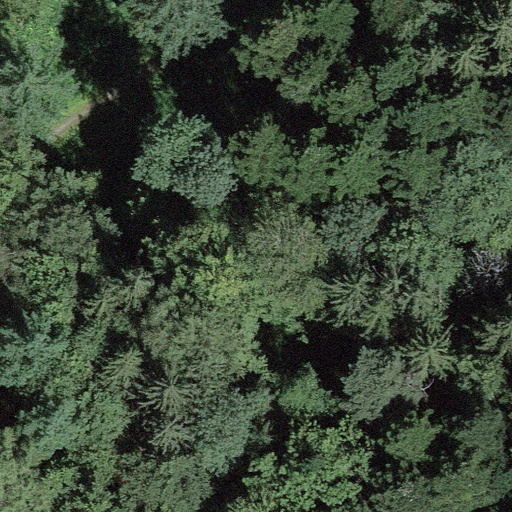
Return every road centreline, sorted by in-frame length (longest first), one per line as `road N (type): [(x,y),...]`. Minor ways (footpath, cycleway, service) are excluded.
road 1 (track): [(263,0),(0,169)]
road 2 (track): [(0,373),(50,511)]
